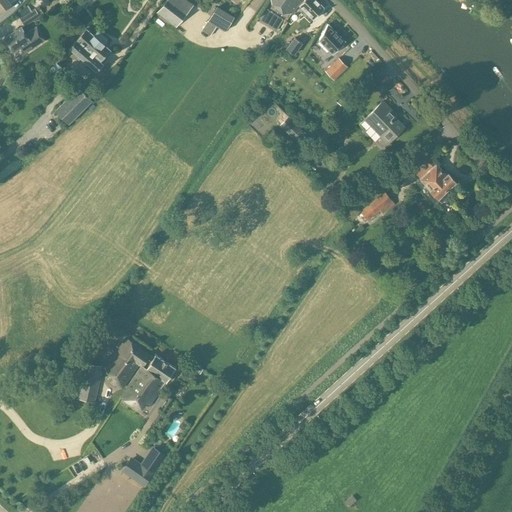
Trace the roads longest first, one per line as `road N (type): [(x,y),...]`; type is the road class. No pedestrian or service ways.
road 1 (tertiary): [(203,511),(511,232)]
road 2 (residential): [(472,154),(331,0)]
road 3 (unknown): [(0,243),(86,160),(105,131),(109,102)]
road 4 (unclassified): [(437,511),(511,388)]
